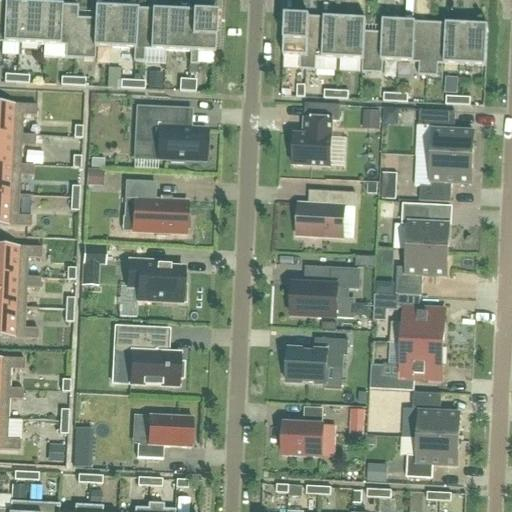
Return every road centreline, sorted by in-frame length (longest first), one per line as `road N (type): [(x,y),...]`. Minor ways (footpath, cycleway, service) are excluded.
road 1 (residential): [(230,511),(254,0)]
road 2 (residential): [(495,511),(511,148)]
